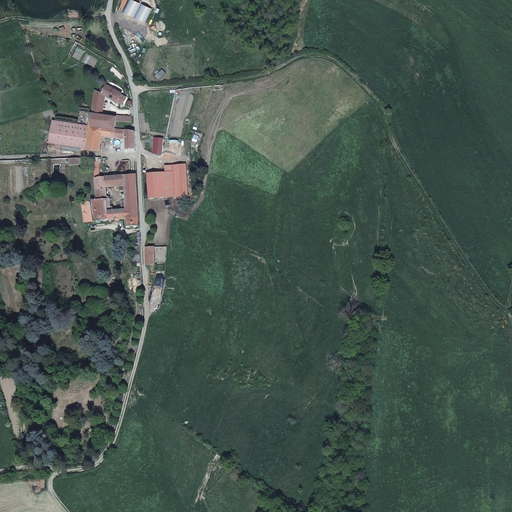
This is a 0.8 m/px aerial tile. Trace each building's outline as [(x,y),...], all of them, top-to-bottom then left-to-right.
[(122,94),(106,85),(102,93),(101,94),(103,94),(105,96),(117,103),(118,102),(121,95),(122,94)] [(99,101),(103,94),(101,94),(102,93),(95,90),(94,100),(99,101)] [(102,115),(105,96),(103,94),(99,101),(94,100),(92,114),(102,115)] [(123,105),(126,98),(121,95),(118,102),(123,105)] [(116,121),(117,117),(102,115),(92,114),(90,125),(90,126),(115,130),(115,129),(116,121)] [(88,147),(90,126),(53,121),(50,141),(62,143),(81,146),(88,147)] [(114,137),(115,130),(90,126),(88,147),(87,150),(100,152),(102,136),(114,137)] [(126,139),(126,130),(115,129),(115,130),(114,137),(126,139)] [(135,149),(135,131),(126,130),(126,139),(126,149),(135,149)] [(81,149),(81,146),(62,143),(62,146),(62,149),(81,151),(81,149)] [(184,196),(182,165),(174,165),(173,165),(173,171),(175,197),(184,196)] [(175,197),(173,171),(165,172),(147,173),(149,199),(175,197)] [(138,199),(136,174),(130,175),(124,175),(125,186),(125,194),(126,201),(126,209),(127,218),(139,218),(138,199)] [(125,186),(124,175),(106,177),(106,187),(107,187),(125,186)] [(106,187),(106,177),(100,178),(95,178),(96,197),(102,197),(102,200),(107,199),(107,187),(106,187)] [(108,207),(107,199),(102,200),(97,200),(91,201),(92,201),(90,203),(90,206),(92,207),(94,221),(96,221),(97,223),(100,222),(101,221),(104,220),(104,221),(107,221),(107,220),(109,220),(108,211),(108,207)] [(127,218),(126,209),(122,210),(113,210),(108,211),(109,220),(126,218),(127,218)] [(139,226),(139,218),(127,218),(126,218),(127,226),(139,226)] [(155,265),(155,247),(146,247),(146,265),(155,265)]
